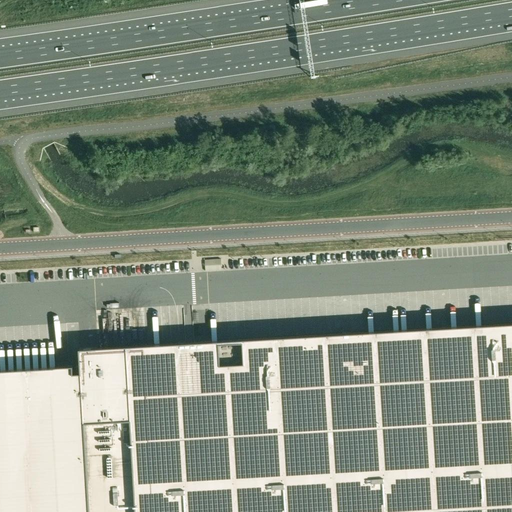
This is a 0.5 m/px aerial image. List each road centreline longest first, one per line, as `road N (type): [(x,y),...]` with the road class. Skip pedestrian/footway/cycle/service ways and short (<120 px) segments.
road 1 (motorway): [(0,90),(511,12)]
road 2 (unclassified): [(24,139),(511,78)]
road 3 (unclassified): [(59,245),(511,219)]
road 4 (motorway): [(380,0),(0,57)]
